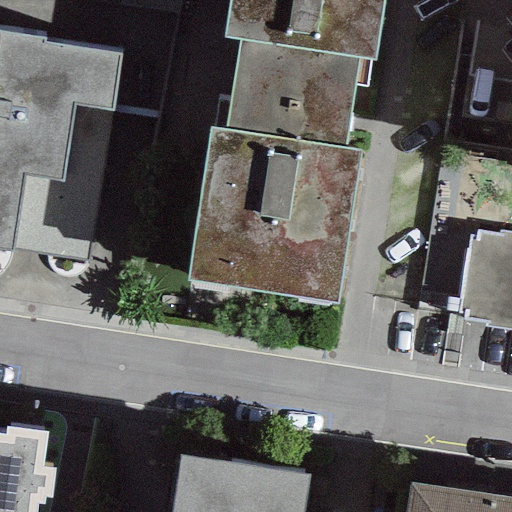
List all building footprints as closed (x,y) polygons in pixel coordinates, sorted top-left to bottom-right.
[(382,0),(226,0),(222,32),(240,34),(233,76),(352,95),(359,50),(375,52),(382,0)] [(0,26),(0,242),(12,245),(12,248),(85,260),(112,104),(123,105),(134,39),(2,17),(0,26)] [(345,140),(352,95),(233,76),(225,123),(210,120),(185,274),(336,298),(361,143),(345,140)] [(501,233),(477,230),(477,235),(470,233),(458,310),(464,312),(464,317),(486,321),(485,327),(511,330),(511,230),(502,229),(501,233)] [(0,511),(48,511),(49,505),(63,507),(70,458),(56,456),(62,410),(2,401),(1,411),(0,411),(0,511)] [(298,511),(305,468),(178,451),(169,511),(298,511)] [(511,511),(511,495),(407,479),(401,511),(511,511)]
